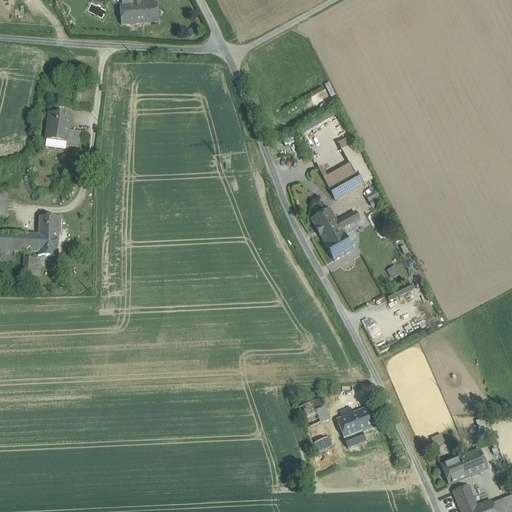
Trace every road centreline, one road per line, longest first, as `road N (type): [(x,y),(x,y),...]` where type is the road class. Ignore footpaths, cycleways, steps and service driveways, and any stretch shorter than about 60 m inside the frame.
road 1 (residential): [(227,51),(289,215),(346,311),(437,511)]
road 2 (residential): [(0,36),(227,51)]
road 3 (track): [(335,0),(249,48),(227,51)]
